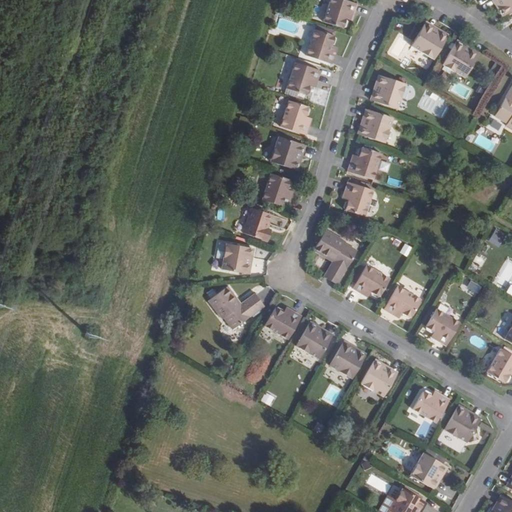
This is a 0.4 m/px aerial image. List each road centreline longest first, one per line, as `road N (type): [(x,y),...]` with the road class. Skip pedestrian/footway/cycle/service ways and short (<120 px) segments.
road 1 (residential): [(511,415),(285,276),(321,200),(353,74),(395,2)]
road 2 (track): [(80,0),(0,227)]
